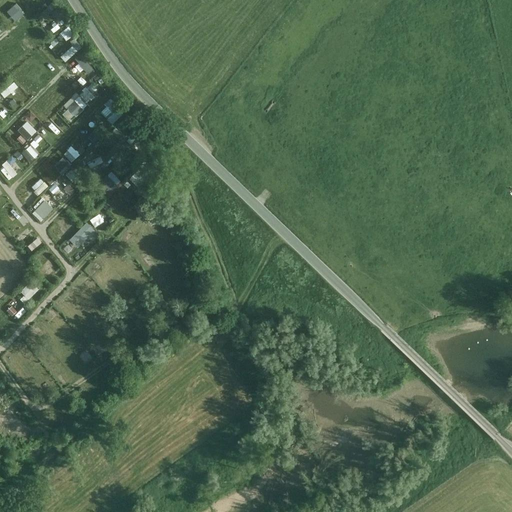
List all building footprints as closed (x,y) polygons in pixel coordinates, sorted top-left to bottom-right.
[(59,56),(64,61),(75,52),(70,47),(59,56)] [(40,50),(30,59),(34,63),(43,54),(40,50)] [(39,69),(47,63),(43,59),(36,65),(39,69)] [(13,81),(0,90),(0,92),(3,97),(17,86),(13,81)] [(71,122),(87,104),(77,96),(62,114),(71,122)] [(30,121),(35,115),(28,110),(23,116),(30,121)] [(16,129),(20,134),(16,138),(21,144),(35,130),(26,119),(16,129)] [(36,134),(30,144),(35,147),(41,137),(36,134)] [(20,152),(29,162),(38,154),(28,144),(20,152)] [(71,145),(63,152),(70,161),(78,154),(71,145)] [(17,173),(9,164),(15,159),(11,155),(0,164),(0,169),(8,180),(17,173)] [(52,164),(60,173),(69,165),(61,156),(52,164)] [(47,160),(42,165),(47,171),(52,166),(47,160)] [(110,170),(96,183),(108,195),(122,182),(110,170)] [(50,184),(55,179),(48,173),(43,177),(50,184)] [(40,177),(29,186),(36,194),(46,185),(40,177)] [(43,199),(31,212),(40,221),(52,208),(43,199)] [(86,221),(67,236),(75,247),(94,232),(86,221)] [(18,298),(24,303),(40,286),(30,277),(19,290),(22,293),(18,298)]
